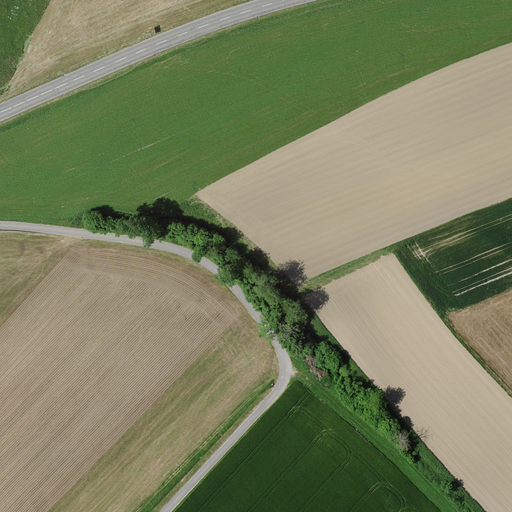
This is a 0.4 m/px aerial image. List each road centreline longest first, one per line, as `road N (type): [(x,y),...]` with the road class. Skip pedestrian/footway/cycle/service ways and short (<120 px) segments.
road 1 (unclassified): [(0,225),(197,255),(275,339),(282,383),(163,511)]
road 2 (secondary): [(286,0),(193,29),(0,113)]
